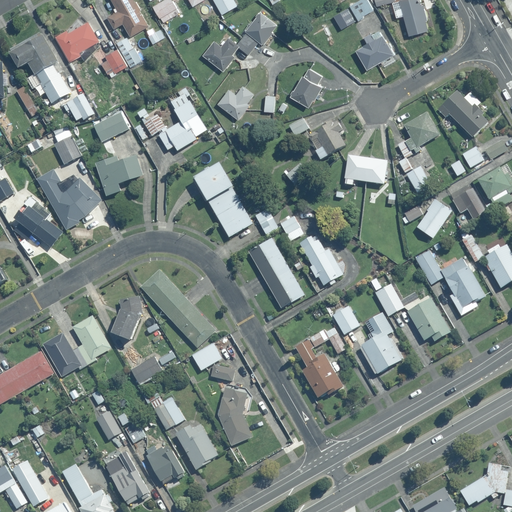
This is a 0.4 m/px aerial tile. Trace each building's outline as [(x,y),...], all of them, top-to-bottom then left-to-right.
[(112,0),(117,8),(119,10),(115,13),(109,16),(115,27),(124,22),(131,35),(149,25),(151,25),(136,0),(112,0)] [(164,22),(165,22),(181,12),(173,0),(164,0),(154,6),(164,22)] [(215,0),(223,14),(239,5),(235,0),(215,0)] [(369,0),(360,0),(351,6),(360,21),(366,17),(364,15),(375,8),(369,0)] [(400,0),(401,0),(411,35),(432,29),(423,0),(400,0)] [(264,43),(274,32),(279,25),(273,20),(263,12),(248,30),(249,31),(260,40),(264,43)] [(82,52),(84,50),(101,40),(90,21),(71,33),(69,29),(57,36),(72,61),(83,54),(82,52)] [(147,31),(154,44),(156,43),(166,37),(161,29),(156,32),(154,27),(150,29),(147,31)] [(380,29),(374,33),(373,32),(365,37),(369,43),(357,50),(368,68),(372,66),(382,60),(383,63),(396,55),(380,29)] [(29,63),(35,74),(29,79),(35,88),(42,84),(54,103),(73,92),(61,73),(60,74),(54,65),(59,62),(42,33),(11,52),(21,68),(29,63)] [(239,43),(231,37),(230,36),(222,46),(219,44),(215,41),(204,54),(207,57),(224,70),(233,59),(231,57),(239,47),(249,55),(259,42),(247,33),(239,43)] [(145,61),(131,36),(119,43),(132,68),(145,61)] [(128,65),(127,63),(118,48),(106,56),(108,60),(102,63),(109,74),(114,70),(116,73),(128,65)] [(323,76),(311,68),(310,67),(291,95),(309,107),(314,101),(323,87),(318,84),(323,76)] [(219,103),(237,117),(240,120),(251,105),(249,103),(255,94),(244,86),(237,95),(230,89),(219,103)] [(19,92),(20,94),(31,114),(39,110),(27,88),(19,92)] [(171,103),(183,121),(160,136),(170,150),(176,146),(180,151),(197,140),(195,138),(209,130),(188,97),(191,95),(187,88),(180,93),(182,96),(176,100),(171,103)] [(447,119),(451,115),(473,137),(489,121),(483,115),(485,113),(478,107),(482,103),(471,92),(465,98),(457,91),(438,110),(447,119)] [(96,114),(95,112),(84,94),(68,103),(78,121),(84,117),(86,120),(96,114)] [(275,112),(276,97),(276,96),(267,95),(265,111),(275,112)] [(111,139),(112,138),(130,128),(121,111),(101,121),(111,139)] [(421,146),(423,145),(441,135),(428,112),(406,125),(413,138),(406,142),(406,141),(399,144),(407,158),(413,155),(411,151),(415,149),(417,153),(422,149),(421,146)] [(146,124),(154,136),(167,128),(158,115),(146,124)] [(297,137),(299,136),(310,129),(304,118),(291,127),(297,137)] [(322,160),(327,157),(348,145),(341,132),(344,130),(338,119),(310,135),(318,150),(317,150),(322,160)] [(136,128),(136,129),(142,138),(149,134),(142,124),(136,128)] [(56,137),(59,143),(56,145),(65,164),(83,156),(71,130),(56,137)] [(33,153),(34,152),(43,146),(39,139),(28,145),(33,153)] [(492,160),(494,159),(510,149),(503,139),(486,150),(492,160)] [(473,169),(474,168),(486,160),(478,146),(464,155),(473,169)] [(138,156),(118,163),(116,157),(103,162),(97,164),(108,196),(123,191),(120,184),(144,176),(138,156)] [(354,180),(357,180),(386,184),(389,161),(350,156),(346,184),(354,185),(354,180)] [(413,169),(407,159),(400,163),(407,173),(413,169)] [(452,165),(452,166),(459,177),(467,171),(460,160),(452,165)] [(221,161),(195,176),(196,177),(193,179),(204,193),(228,180),(221,161)] [(302,163),(301,164),(288,176),(295,184),(309,172),(302,163)] [(505,173),(501,166),(478,179),(490,199),(491,199),(497,208),(511,199),(511,198),(509,193),(511,191),(511,177),(509,171),(505,173)] [(407,174),(409,177),(417,191),(431,183),(421,167),(407,174)] [(0,199),(1,201),(2,200),(15,193),(7,179),(0,182),(0,199)] [(56,181),(43,189),(68,231),(80,224),(80,221),(86,218),(102,202),(81,180),(68,192),(64,194),(56,181)] [(228,180),(204,193),(212,206),(236,193),(228,180)] [(487,212),(473,188),(453,200),(461,213),(468,209),(474,219),(487,212)] [(236,193),(212,206),(221,221),(245,208),(236,193)] [(35,233),(36,234),(55,248),(65,233),(47,219),(52,212),(32,197),(26,205),(30,208),(26,214),(21,210),(16,218),(22,222),(15,231),(29,240),(35,233)] [(453,211),(435,199),(428,210),(429,211),(418,227),(434,238),(453,211)] [(410,221),(423,214),(419,206),(405,213),(410,221)] [(245,208),(221,221),(230,237),(254,223),(245,208)] [(279,228),(268,209),(256,216),(267,235),(279,228)] [(305,234),(296,217),(294,214),(287,218),(281,221),(283,224),(292,241),(305,234)] [(464,240),(465,242),(477,263),(485,258),(473,236),(471,237),(468,231),(462,234),(465,240),(464,240)] [(329,282),(345,274),(330,249),(327,251),(320,239),(316,242),(313,236),(301,244),(314,265),(311,267),(318,279),(320,277),(325,285),(329,282)] [(283,309),(306,296),(273,239),(250,252),(283,309)] [(485,258),(502,288),(511,282),(511,249),(509,244),(502,248),(500,244),(489,250),(492,254),(485,258)] [(446,278),(431,251),(417,259),(432,286),(432,285),(446,278)] [(443,271),(455,293),(456,294),(451,297),(462,316),(479,306),(477,303),(490,295),(473,265),(469,267),(465,258),(443,271)] [(142,287),(149,295),(198,347),(217,330),(161,269),(142,287)] [(377,293),(391,317),(406,308),(392,284),(377,293)] [(421,301),(419,298),(416,293),(403,301),(408,310),(409,311),(426,341),(434,337),(436,341),(451,332),(433,299),(431,295),(421,301)] [(141,298),(131,299),(122,300),(122,301),(122,310),(114,332),(132,339),(142,313),(141,298)] [(350,306),(344,309),(334,315),(336,320),(345,335),(362,326),(350,306)] [(378,374),(379,373),(404,358),(390,335),(395,331),(384,312),(366,323),(372,333),(369,335),(372,339),(361,346),(378,374)] [(79,348),(89,366),(95,362),(93,360),(113,348),(94,315),(73,327),(84,345),(79,348)] [(317,347),(331,339),(331,340),(340,355),(348,350),(336,328),(328,332),(327,329),(311,338),(317,347)] [(89,366),(79,348),(75,351),(64,332),(44,344),(63,377),(80,367),(82,370),(89,366)] [(320,357),(310,340),(297,347),(308,367),(303,370),(304,371),(319,398),(329,392),(330,395),(344,386),(326,354),(320,357)] [(202,372),(224,359),(215,343),(193,356),(202,372)] [(0,405),(56,374),(43,351),(0,375),(0,405)] [(160,359),(162,361),(166,368),(174,364),(168,354),(160,359)] [(141,383),(142,382),(163,370),(155,356),(133,369),(141,383)] [(213,376),(214,376),(235,382),(238,370),(216,364),(213,376)] [(227,389),(219,414),(233,445),(253,437),(244,415),(249,394),(227,389)] [(93,394),(94,396),(99,405),(106,401),(100,390),(93,394)] [(168,430),(186,419),(173,398),(165,402),(161,395),(150,401),(168,430)] [(97,419),(98,420),(110,440),(124,432),(111,411),(97,419)] [(119,417),(120,417),(125,426),(131,422),(126,413),(119,417)] [(201,421),(178,434),(197,468),(220,455),(201,421)] [(139,422),(126,429),(134,443),(147,435),(139,422)] [(151,455),(148,456),(164,483),(173,478),(175,481),(187,473),(170,444),(160,450),(157,445),(148,450),(151,455)] [(124,458),(108,467),(127,501),(138,495),(140,497),(151,491),(139,470),(138,471),(135,467),(130,470),(124,458)] [(29,461),(14,469),(35,506),(50,498),(29,461)] [(64,472),(83,506),(81,508),(83,511),(116,511),(104,490),(95,495),(77,464),(64,472)] [(511,490),(506,490),(508,472),(502,471),(503,465),(490,464),(489,477),(487,475),(462,491),(471,506),(478,501),(479,502),(492,495),(494,499),(499,496),(497,493),(503,493),(506,494),(504,505),(511,506),(511,490)] [(0,487),(15,479),(7,466),(0,469),(0,487)] [(6,488),(7,489),(18,509),(29,502),(17,482),(6,488)] [(447,488),(442,490),(414,506),(417,511),(452,511),(459,509),(447,488)] [(71,511),(66,502),(48,511),(71,511)]
